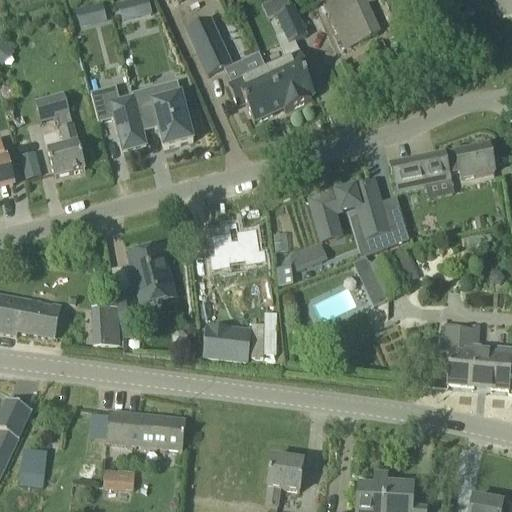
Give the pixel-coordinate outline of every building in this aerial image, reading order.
[(147,0),(136,0),(140,15),(151,13),(147,0)] [(333,0),(334,2),(353,47),(379,36),(367,6),(374,3),(381,0),(333,0)] [(511,0),(495,0),(498,20),(511,19),(511,0)] [(85,5),(75,8),(80,26),(89,23),(85,5)] [(306,39),(292,10),(276,17),(289,46),(306,39)] [(186,32),(207,80),(231,69),(209,21),(186,32)] [(300,55),(265,71),(283,112),(285,115),(311,102),(310,100),(314,98),(306,78),(310,76),(300,55)] [(283,112),(265,71),(227,88),(237,110),(245,106),(254,126),(283,112)] [(123,153),(145,148),(133,99),(120,103),(116,89),(92,95),(100,125),(115,121),(123,153)] [(69,116),(64,95),(33,103),(39,124),(69,116)] [(134,99),(133,99),(145,148),(147,147),(143,134),(159,130),(164,152),(194,144),(182,98),(159,103),(157,95),(135,101),(134,99)] [(47,153),(54,181),(85,172),(78,144),(77,145),(72,128),(60,131),(64,148),(47,153)] [(0,147),(0,191),(14,187),(7,161),(4,162),(0,147)] [(389,167),(393,187),(424,181),(449,176),(459,174),(460,182),(494,175),(489,149),(456,156),(456,153),(389,167)] [(34,152),(19,155),(25,179),(40,175),(34,152)] [(372,246),(375,254),(407,242),(402,226),(385,231),(379,207),(373,186),(310,204),(322,244),(339,239),(332,213),(340,211),(341,213),(357,209),(360,218),(361,221),(364,219),(370,239),(381,236),(383,242),(372,246)] [(210,238),(212,260),(207,261),(209,274),(229,272),(228,260),(241,259),(243,278),(265,276),(264,263),(261,263),(260,257),(263,256),(263,255),(258,255),(256,233),(238,235),(237,226),(223,227),(224,237),(210,238)] [(141,311),(176,301),(161,248),(126,258),(141,311)] [(322,263),(319,256),(323,255),(320,248),(291,259),(296,273),(322,263)] [(389,305),(410,295),(405,285),(417,280),(404,251),(370,267),(389,305)] [(293,287),(291,268),(275,272),(277,290),(293,287)] [(139,339),(137,325),(132,294),(116,297),(121,328),(123,341),(139,339)] [(17,336),(55,343),(61,310),(0,298),(0,336),(16,339),(17,336)] [(263,322),(263,330),(251,330),(251,362),(263,362),(263,354),(275,354),(275,322),(263,322)] [(207,326),(202,361),(247,367),(251,332),(207,326)] [(450,355),(448,388),(508,393),(511,358),(477,356),(479,329),(473,329),(473,333),(442,330),(440,354),(450,355)] [(6,402),(0,414),(0,434),(17,443),(31,414),(6,402)] [(182,455),(185,424),(109,415),(106,447),(182,455)] [(240,456),(234,500),(246,501),(252,458),(240,456)] [(299,495),(303,465),(271,461),(265,509),(277,510),(280,493),(299,495)] [(133,493),(133,474),(103,473),(103,491),(133,493)] [(383,511),(385,487),(386,488),(386,478),(375,477),(374,491),(358,490),(357,511),(383,511)] [(383,511),(411,511),(413,489),(386,488),(385,487),(383,511)] [(501,511),(503,506),(472,501),(470,511),(501,511)]
